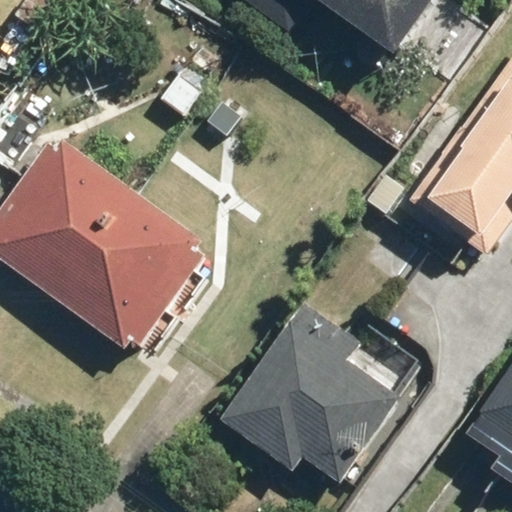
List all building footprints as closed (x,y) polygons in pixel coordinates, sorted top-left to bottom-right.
[(444,0),(314,0),(401,61),(444,0)] [(511,67),(414,201),(495,260),(511,235),(511,67)] [(70,145),(63,155),(53,147),(0,219),(0,259),(131,354),(138,345),(147,351),(213,262),(203,255),(210,245),(70,145)] [(367,349),(309,308),(228,424),(302,475),(310,463),(347,489),(407,403),(354,367),(367,349)] [(511,382),(474,439),(505,460),(495,475),(511,486),(511,382)]
